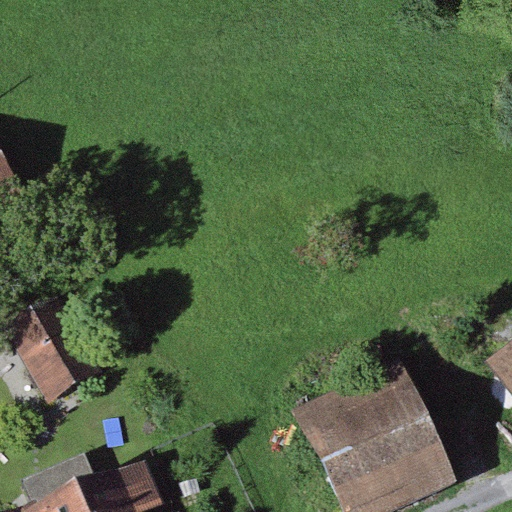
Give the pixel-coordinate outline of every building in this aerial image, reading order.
[(0,164),(0,225),(28,208),(0,164)] [(25,349),(67,412),(116,379),(74,317),(25,349)] [(511,346),(488,363),(511,397),(511,346)] [(425,372),(310,423),(349,511),(387,511),(471,476),(425,372)] [(152,511),(142,488),(87,511),(152,511)]
